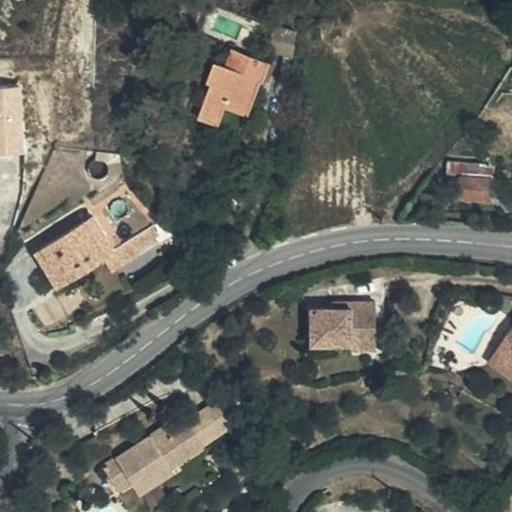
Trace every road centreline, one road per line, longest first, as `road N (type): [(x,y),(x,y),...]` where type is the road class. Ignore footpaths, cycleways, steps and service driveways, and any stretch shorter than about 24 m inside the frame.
road 1 (tertiary): [(511,248),(380,241),(304,253),(239,278),(84,390),(30,405)]
road 2 (residential): [(290,511),(327,471),(376,462),(423,479),(464,511)]
